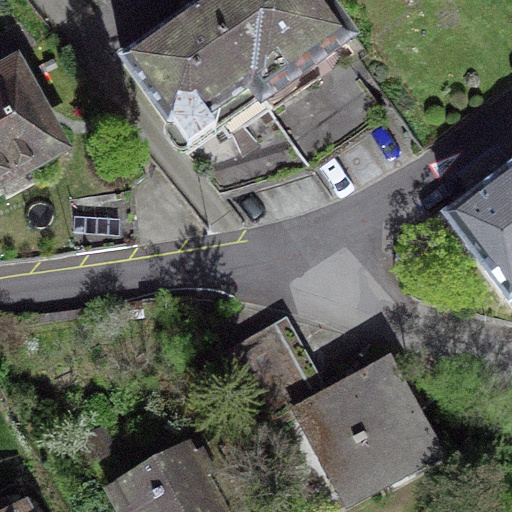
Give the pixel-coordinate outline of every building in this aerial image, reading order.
[(317,0),(212,0),(199,10),(262,100),(346,42),(317,0)] [(262,100),(199,10),(123,62),(171,130),(177,140),(218,196),(243,178),(249,186),(273,169),(279,178),(304,160),(270,111),(262,100)] [(270,111),(304,160),(307,164),(381,111),(344,59),(270,111)] [(57,149),(13,69),(0,75),(0,192),(4,199),(37,180),(29,165),(57,149)] [(511,171),(446,221),(507,302),(511,298),(511,171)] [(75,253),(135,246),(128,191),(68,198),(75,253)] [(343,495),(430,446),(411,413),(422,407),(407,380),(395,386),(385,368),(346,389),(339,377),(311,392),(286,347),(234,376),(266,434),(299,416),(343,495)] [(232,511),(196,444),(111,489),(123,511),(232,511)]
